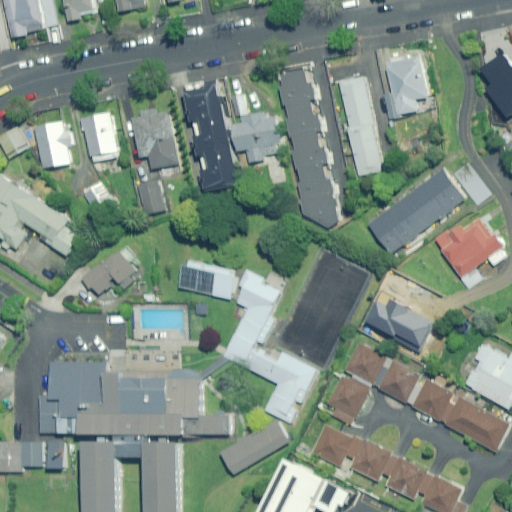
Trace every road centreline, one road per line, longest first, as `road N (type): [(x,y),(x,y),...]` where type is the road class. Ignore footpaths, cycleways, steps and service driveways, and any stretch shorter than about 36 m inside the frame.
road 1 (residential): [(0,95),(31,80),(458,0)]
road 2 (unknown): [(347,206),(318,26)]
road 3 (residential): [(511,467),(507,475),(378,407)]
